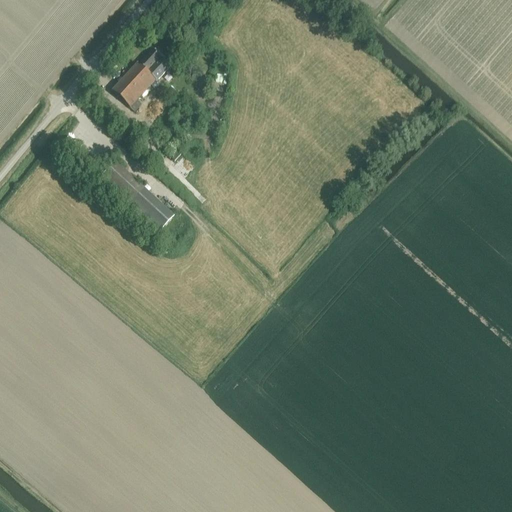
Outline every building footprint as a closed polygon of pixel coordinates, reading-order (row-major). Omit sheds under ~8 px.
[(156,83),(170,67),(153,51),(139,67),(137,65),(112,93),(130,110),(134,114),(141,106),(137,102),(151,87),(155,91),(160,86),(156,83)] [(99,105),(137,141),(144,147),(148,143),(146,139),(142,135),(143,134),(105,98),(106,97),(96,88),(90,95),(99,104),(99,105)] [(184,113),(174,125),(182,132),(192,121),(184,113)] [(176,147),(167,156),(174,163),(183,154),(176,147)] [(172,217),(115,164),(98,182),(156,235),(172,217)]
